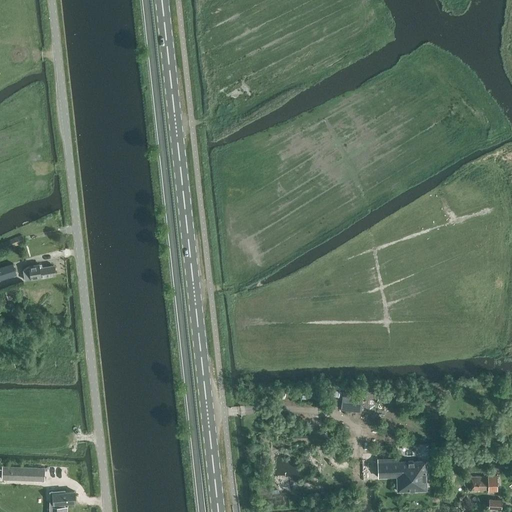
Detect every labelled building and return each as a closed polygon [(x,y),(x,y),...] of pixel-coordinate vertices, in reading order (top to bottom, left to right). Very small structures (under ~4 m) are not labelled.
[(0,251),(24,242),(22,235),(0,243),(0,251)] [(0,266),(0,279),(17,274),(13,263),(0,266)] [(25,279),(31,278),(55,275),(53,265),(40,267),(39,263),(29,264),(29,265),(23,269),(25,279)] [(0,358),(0,367),(17,368),(17,360),(0,358)] [(343,391),(341,409),(361,411),(363,393),(343,391)] [(399,461),(398,459),(378,459),(378,477),(397,476),(398,491),(427,490),(426,461),(399,461)] [(45,468),(3,466),(3,480),(45,481),(45,468)] [(497,490),(497,475),(488,475),(488,476),(470,476),(471,491),(488,490),(489,491),(497,490)] [(24,488),(17,488),(17,505),(42,504),(41,492),(25,493),(24,488)] [(55,504),(75,502),(74,491),(59,492),(59,495),(54,495),(55,504)] [(501,508),(501,500),(490,499),(489,508),(501,508)]
